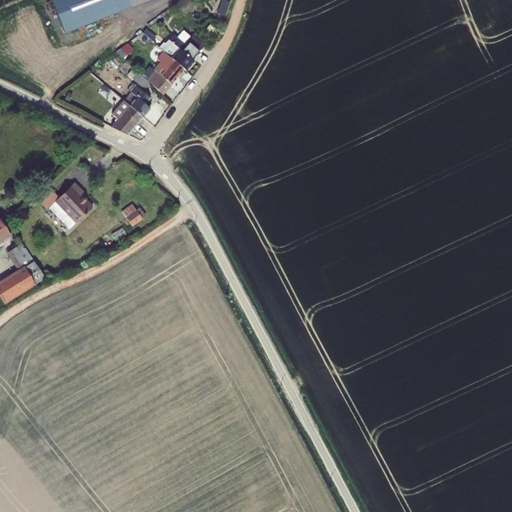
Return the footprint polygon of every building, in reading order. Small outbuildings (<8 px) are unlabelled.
[(51,0),(64,31),(144,0),(51,0)] [(227,14),(231,0),(222,0),(219,11),(227,14)] [(147,27),(144,32),(156,40),(159,35),(147,27)] [(178,54),(174,58),(187,69),(189,70),(196,62),(194,60),(201,51),(189,42),(187,45),(176,35),(167,45),(178,54)] [(115,41),(120,57),(134,52),(129,36),(115,41)] [(174,58),(167,51),(160,59),(163,62),(157,69),(159,71),(151,80),(165,94),(187,69),(174,58)] [(139,70),(133,75),(148,89),(153,84),(139,70)] [(154,98),(137,82),(131,88),(135,92),(128,100),(146,117),(154,108),(148,104),(154,98)] [(119,120),(114,126),(132,134),(146,117),(128,100),(115,114),(116,114),(114,116),(119,120)] [(138,178),(128,185),(132,191),(142,184),(138,178)] [(73,229),(96,207),(85,196),(87,193),(78,183),(65,196),(52,208),(73,229)] [(50,210),(52,208),(65,196),(54,185),(39,199),(50,210)] [(133,200),(124,207),(137,225),(147,218),(133,200)] [(0,245),(15,235),(3,217),(2,218),(0,214),(0,245)] [(51,277),(28,243),(27,244),(48,278),(51,277)] [(48,278),(27,244),(13,253),(24,270),(0,285),(0,289),(8,303),(48,278)]
